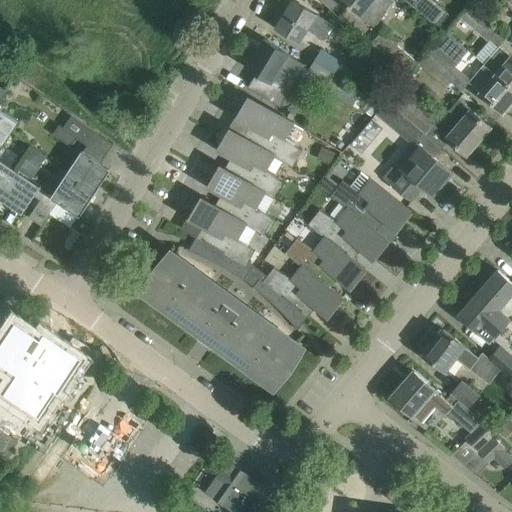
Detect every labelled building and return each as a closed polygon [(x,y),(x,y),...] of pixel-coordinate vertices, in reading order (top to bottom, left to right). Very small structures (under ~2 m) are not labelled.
[(282,7),(271,25),(298,41),(306,28),(323,39),(331,25),(315,15),(316,14),(292,0),(286,10),(282,7)] [(340,0),(373,26),(393,1),(391,0),(340,0)] [(443,10),(430,0),(409,0),(408,2),(433,22),(443,10)] [(481,35),(491,22),(471,5),(460,17),(481,35)] [(418,63),(380,32),(371,43),(408,74),(418,63)] [(445,78),(468,51),(445,32),(423,59),(445,78)] [(287,54),(288,53),(264,39),(247,67),(271,81),(281,65),(294,73),(301,62),(287,54)] [(511,87),(511,55),(500,45),(484,63),(511,87)] [(320,50),(314,60),(335,73),(349,81),(349,80),(355,84),(360,76),(354,72),(355,71),(341,63),(341,62),(320,50)] [(335,73),(314,60),(308,71),(328,84),(335,73)] [(511,104),(511,87),(484,63),(468,82),(503,112),(509,104),(511,104)] [(386,101),(387,102),(424,133),(438,115),(403,85),(403,86),(400,84),(391,93),(392,94),(386,101)] [(230,129),(292,167),(302,150),(284,137),(292,123),(249,97),(248,98),(249,99),(238,117),(237,118),(249,125),(243,136),(230,129)] [(466,154),(490,127),(458,99),(448,111),(460,121),(446,137),(466,154)] [(377,114),(414,144),(424,133),(387,102),(377,114)] [(21,215),(34,196),(38,189),(39,188),(0,162),(0,147),(17,122),(0,111),(0,197),(22,212),(21,214),(21,215)] [(75,138),(87,146),(96,132),(71,116),(62,128),(58,126),(52,135),(70,147),(75,138)] [(371,120),(352,144),(362,153),(382,129),(371,120)] [(273,155),(292,167),(230,129),(230,130),(230,131),(219,149),(219,148),(218,150),(231,157),(224,168),(221,166),(220,166),(274,198),(283,182),(265,169),(273,155)] [(423,187),(432,194),(451,172),(419,145),(411,154),(407,149),(392,166),(399,172),(389,183),(410,201),(423,187)] [(19,169),(30,175),(43,155),(33,149),(19,169)] [(81,151),(66,174),(94,193),(110,169),(81,151)] [(215,205),(202,197),(264,235),(273,219),(255,206),(263,192),(273,198),(274,198),(220,166),(220,167),(221,168),(210,186),(209,185),(208,187),(221,194),(215,205)] [(362,172),(351,186),(342,180),(331,195),(376,231),(384,221),(395,230),(397,229),(396,228),(409,212),(410,212),(411,211),(362,172)] [(94,193),(66,174),(51,197),(38,189),(34,196),(53,208),(57,202),(79,216),(94,193)] [(338,221),(320,209),(308,224),(353,260),(361,250),(373,259),(374,258),(373,257),(386,240),(387,241),(388,240),(376,231),(331,195),(348,209),(338,221)] [(244,224),(264,235),(202,197),(201,199),(202,199),(191,218),(190,217),(189,219),(202,226),(196,237),(245,266),(248,262),(255,250),(237,237),(244,224)] [(77,217),(70,227),(83,235),(89,225),(77,217)] [(297,238),(285,253),(342,298),(331,288),(338,278),(350,288),(351,286),(350,286),(363,269),(364,270),(365,268),(353,260),(308,224),(325,238),(316,250),(297,238)] [(257,269),(248,262),(245,266),(196,237),(189,249),(187,248),(186,249),(203,257),(212,261),(225,268),(241,278),(247,283),(257,269)] [(201,273),(172,252),(147,286),(158,294),(154,299),(155,300),(156,299),(171,311),(170,311),(172,312),(176,306),(187,314),(182,320),(184,321),(184,320),(201,333),(202,334),(204,332),(215,340),(214,343),(215,344),(215,343),(232,355),(232,356),(233,357),(237,351),(248,359),(244,365),(246,366),(246,365),(261,376),(261,377),(262,378),(266,373),(277,381),(302,346),(273,325),(269,332),(196,279),(201,273)] [(274,267),(267,276),(261,282),(307,317),(315,307),(327,316),(328,315),(327,315),(340,298),(341,299),(342,298),(285,253),(302,267),(293,279),(274,267)] [(267,276),(257,269),(247,283),(261,294),(274,305),(286,317),(299,331),(300,330),(298,328),(307,317),(261,282),(267,276)] [(511,294),(511,282),(498,270),(478,293),(496,308),(510,293),(511,294)] [(509,320),(496,308),(478,293),(458,315),(489,343),(509,320)] [(26,330),(10,320),(0,334),(0,365),(11,373),(0,388),(0,425),(20,438),(34,416),(35,416),(44,402),(47,404),(78,357),(63,346),(62,348),(59,352),(50,346),(53,340),(52,339),(51,340),(40,332),(41,332),(39,330),(31,342),(22,336),(26,330)] [(462,345),(443,329),(423,355),(442,370),(443,368),(452,374),(460,362),(469,369),(477,357),(462,345)] [(489,358),(511,378),(511,356),(500,346),(489,358)] [(445,416),(453,406),(413,371),(412,372),(413,373),(405,382),(404,381),(391,397),(421,423),(435,407),(445,416)] [(462,380),(451,393),(469,409),(480,396),(462,380)] [(467,439),(451,455),(462,464),(491,434),(494,432),(483,420),(465,437),(467,439)] [(0,459),(4,462),(17,441),(0,431),(0,459)] [(511,456),(491,434),(462,464),(476,475),(494,458),(504,469),(511,461),(511,456)] [(227,460),(204,492),(232,511),(239,511),(260,483),(227,460)]
